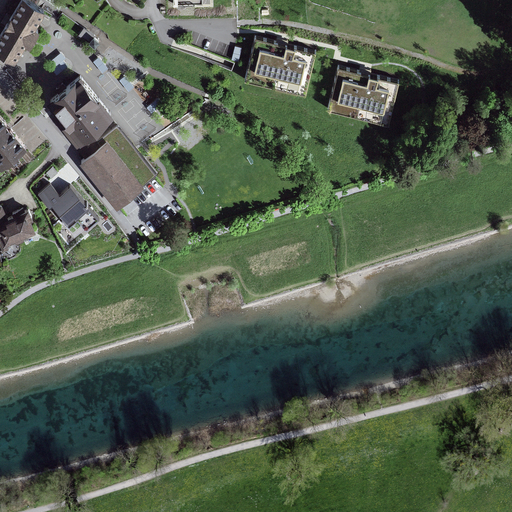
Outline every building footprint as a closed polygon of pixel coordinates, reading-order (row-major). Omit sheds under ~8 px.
[(35,0),(19,0),(0,33),(0,46),(16,56),(25,40),(30,43),(40,26),(36,23),(46,6),(35,0)] [(84,26),(78,33),(88,41),(89,39),(94,33),(84,26)] [(100,37),(94,33),(89,39),(95,44),(100,37)] [(321,48),(254,33),(247,63),(314,79),(321,48)] [(402,77),(337,63),(330,96),(395,110),(402,77)] [(113,109),(82,70),(48,98),(59,112),(79,137),(89,129),(113,109)] [(0,112),(0,165),(0,166),(27,144),(0,112)] [(52,117),(84,156),(100,142),(98,139),(89,129),(79,137),(59,112),(52,117)] [(84,156),(79,160),(116,205),(157,172),(118,123),(98,139),(100,142),(84,156)] [(53,206),(71,227),(78,222),(86,232),(104,217),(71,179),(60,188),(51,178),(34,192),(49,209),(53,206)] [(8,215),(0,218),(0,243),(3,251),(10,248),(6,241),(14,238),(17,238),(24,235),(25,233),(39,226),(29,205),(8,215)]
